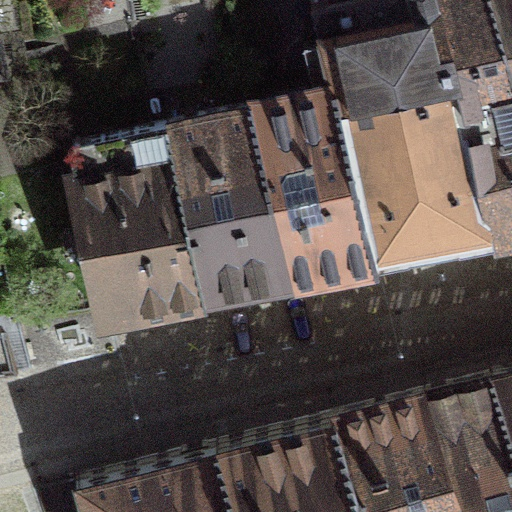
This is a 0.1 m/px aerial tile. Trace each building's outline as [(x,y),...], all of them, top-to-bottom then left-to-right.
[(259,0),(230,0),(248,71),(275,65),(268,37),(271,35),(273,33),(275,31),(277,28),(278,25),(278,22),(277,20),(276,18),(274,15),(272,13),(269,12),(265,11),(262,11),(259,0)] [(315,0),(334,79),(375,252),(496,227),(441,0),(315,0)] [(493,0),(441,0),(496,227),(511,224),(511,73),(509,63),(511,62),(493,0)] [(509,63),(511,73),(511,0),(493,0),(511,62),(509,63)] [(250,99),(290,268),(375,252),(334,79),(250,99)] [(168,118),(205,284),(290,268),(250,99),(168,118)] [(75,168),(107,305),(205,284),(168,118),(72,139),(79,167),(75,168)] [(511,426),(511,363),(502,365),(501,363),(491,366),(491,368),(511,426)] [(511,511),(511,426),(491,368),(426,385),(470,511),(511,511)] [(334,408),(367,511),(470,511),(426,385),(334,408)] [(217,438),(241,511),(367,511),(334,408),(217,438)] [(76,475),(36,485),(45,511),(241,511),(217,438),(208,440),(208,439),(202,440),(203,441),(187,445),(186,444),(181,445),(181,447),(76,473),(76,475)]
